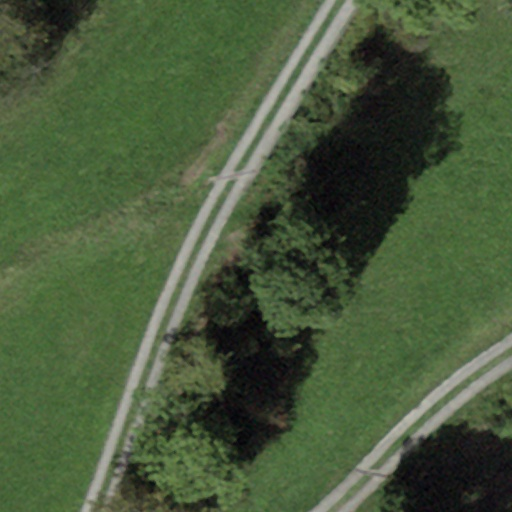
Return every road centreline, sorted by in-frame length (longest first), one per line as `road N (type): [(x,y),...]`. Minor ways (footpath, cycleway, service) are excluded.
road 1 (track): [(100,511),(228,187),(330,0)]
road 2 (track): [(312,511),(511,347)]
